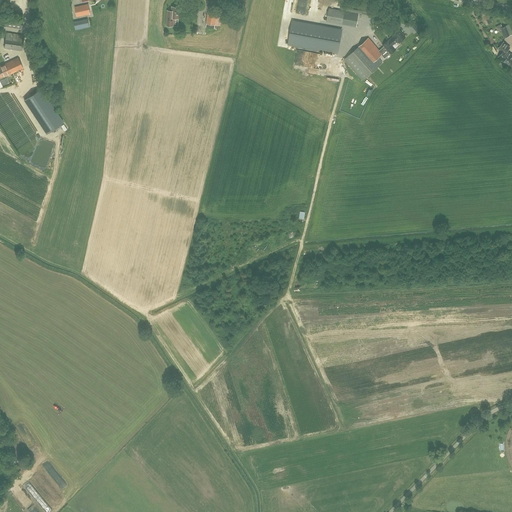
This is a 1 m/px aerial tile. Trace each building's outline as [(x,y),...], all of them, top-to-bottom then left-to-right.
[(305,15),(307,0),(299,0),(297,14),(305,15)] [(362,13),(375,16),(376,10),(363,7),(341,3),(340,9),(362,13)] [(77,17),(90,14),(88,4),(74,7),(77,17)] [(172,7),(172,11),(167,10),(167,13),(166,26),(173,26),(174,18),(179,18),(180,7),(172,7)] [(355,27),(358,14),(329,9),(326,21),(343,24),(355,27)] [(208,11),(206,24),(215,25),(220,26),(222,14),(208,11)] [(2,16),(1,25),(22,28),(23,19),(2,16)] [(89,27),(87,19),(74,22),(75,30),(89,27)] [(411,22),(416,30),(420,27),(415,20),(411,22)] [(337,53),(341,30),(304,23),(292,21),(288,44),(297,46),(337,53)] [(510,35),(506,26),(500,28),(501,30),(504,38),(510,35)] [(368,38),(344,59),(362,80),(382,63),(378,58),(382,55),(385,58),(390,53),(390,54),(396,49),(395,48),(392,45),(397,40),(399,42),(405,37),(400,31),(399,30),(392,35),(393,36),(388,40),(382,45),(384,46),(379,50),(368,38)] [(24,36),(6,33),(4,49),(22,51),(24,36)] [(509,57),(511,54),(507,50),(510,47),(503,42),(498,48),(503,52),(498,57),(504,62),(508,57),(509,57)] [(6,76),(23,68),(18,58),(1,66),(0,67),(0,77),(6,75),(6,76)] [(24,99),(46,133),(63,122),(41,88),(24,99)]
